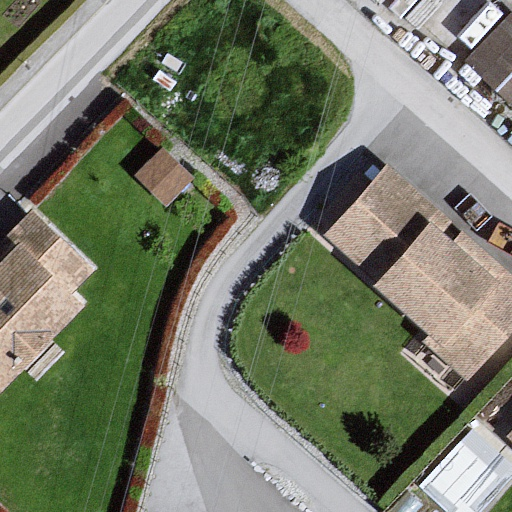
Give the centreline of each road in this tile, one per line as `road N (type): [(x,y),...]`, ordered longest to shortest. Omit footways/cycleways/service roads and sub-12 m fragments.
road 1 (residential): [(511,186),(297,0)]
road 2 (residential): [(140,0),(0,139)]
